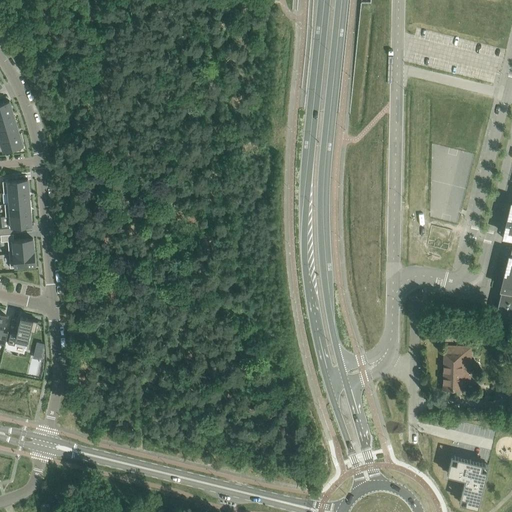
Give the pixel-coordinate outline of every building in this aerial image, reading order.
[(0,103),(0,116),(13,112),(10,101),(0,103)] [(0,116),(0,128),(16,123),(13,112),(0,116)] [(19,133),(16,123),(0,128),(0,139),(0,140),(19,134),(19,133)] [(21,133),(19,133),(19,134),(0,140),(3,151),(23,145),(22,143),(24,142),(21,133)] [(28,179),(3,181),(4,193),(8,193),(8,192),(29,190),(29,191),(30,191),(29,181),(28,181),(28,179)] [(29,190),(8,192),(8,193),(9,203),(9,204),(30,202),(29,191),(29,190)] [(511,200),(503,238),(504,238),(505,234),(511,236),(511,245),(510,252),(506,269),(494,317),(495,317),(496,313),(509,316),(511,317),(511,316),(511,200)] [(9,203),(5,204),(6,216),(8,216),(31,214),(30,202),(9,204),(9,203)] [(9,227),(0,227),(0,234),(13,233),(13,227),(32,225),(31,214),(8,216),(9,227)] [(13,233),(0,234),(1,241),(8,241),(9,254),(34,252),(34,251),(33,238),(14,240),(13,233)] [(34,252),(9,254),(10,267),(36,265),(35,251),(34,251),(34,252)] [(31,330),(35,331),(38,320),(21,316),(17,332),(11,331),(8,343),(15,345),(15,342),(27,345),(31,330)] [(444,345),(443,388),(470,389),(471,359),(463,359),(463,346),(444,345)] [(447,471),(447,474),(450,474),(457,476),(465,478),(463,486),(460,499),(459,502),(462,502),(462,503),(475,506),(478,506),(478,504),(479,504),(488,467),(487,466),(488,464),(486,463),(454,455),(453,461),(450,461),(449,464),(449,465),(448,470),(447,471)]
